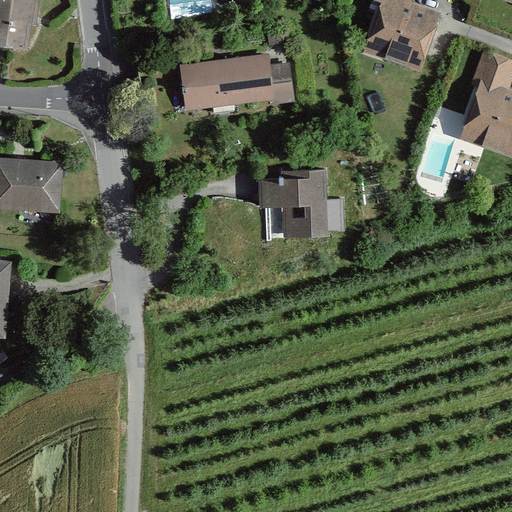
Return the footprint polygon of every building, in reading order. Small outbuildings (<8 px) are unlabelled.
[(33,0),(0,0),(0,38),(21,41),(24,16),(32,17),(33,0)] [(407,0),(378,0),(362,44),(416,63),(435,11),(407,0)] [(511,68),(511,57),(486,49),(458,132),(511,149),(511,88),(506,87),(511,68)] [(265,54),(186,63),(191,104),(271,94),(271,102),(291,100),(287,61),(266,64),(265,54)] [(59,161),(0,157),(0,203),(56,207),(59,161)] [(319,174),(260,176),(261,200),(282,199),(283,231),(321,229),(319,174)]
